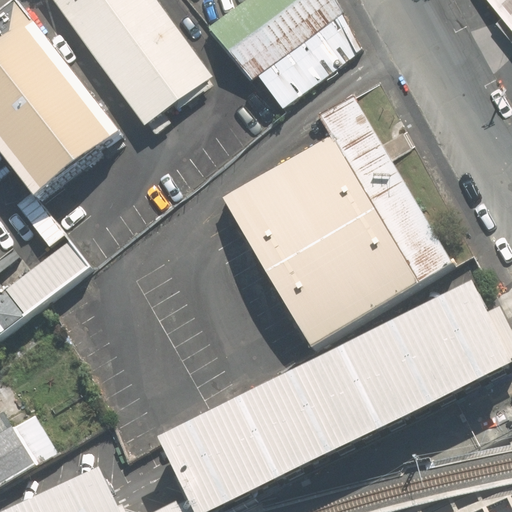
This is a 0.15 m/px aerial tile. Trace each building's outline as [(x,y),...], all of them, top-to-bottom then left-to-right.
[(52,0),(148,130),(215,80),(156,0),(52,0)] [(362,55),(331,0),(245,0),(208,28),(255,85),(261,80),(285,114),(362,55)] [(511,0),(475,0),(511,42),(511,0)] [(0,152),(42,204),(124,138),(19,7),(0,21),(0,152)] [(334,140),(228,202),(316,351),(457,268),(357,99),(322,119),(334,140)] [(30,197),(15,208),(47,251),(62,240),(30,197)] [(0,344),(30,321),(0,283),(0,344)] [(472,318),(462,297),(147,454),(160,479),(175,511),(235,511),(502,379),(500,374),(511,367),(511,357),(494,318),(476,326),(472,318)] [(90,483),(29,511),(115,511),(112,506),(101,485),(93,489),(90,483)]
